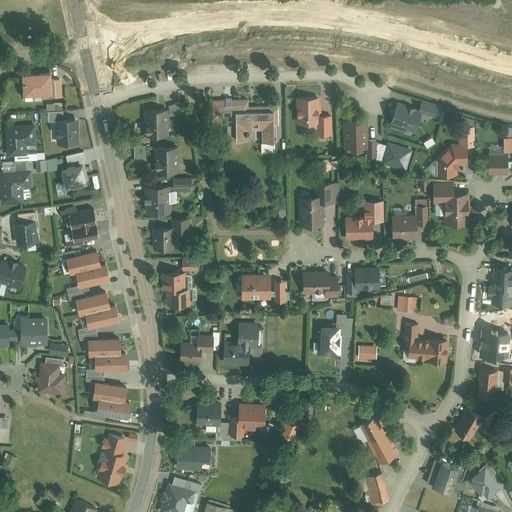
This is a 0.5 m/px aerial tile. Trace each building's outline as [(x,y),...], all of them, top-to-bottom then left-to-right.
[(52,69),(23,70),(24,93),(33,92),(33,95),(44,95),(44,91),(49,91),(50,95),(62,95),(61,77),(52,77),(52,69)] [(319,95),(296,96),(296,123),(317,123),(317,133),(330,133),(330,114),(319,114),(319,95)] [(248,97),(213,97),(213,117),(222,117),(221,108),(229,108),(248,108),(248,104),(248,97)] [(420,98),(418,106),(421,107),(419,112),(438,117),(441,105),(420,98)] [(418,106),(395,99),(388,123),(414,130),(419,112),(421,107),(418,106)] [(165,109),(144,109),(145,135),(167,135),(166,114),(180,114),(180,103),(165,104),(165,109)] [(277,103),(248,104),(248,108),(229,108),(229,123),(227,123),(227,133),(233,133),(233,141),(276,140),(275,123),(278,123),(277,103)] [(57,116),(63,116),(63,109),(49,109),(49,112),(41,112),(41,120),(49,120),(49,119),(57,119),(57,116)] [(63,116),(57,116),(57,119),(57,142),(80,142),(79,116),(63,116)] [(368,120),(343,120),(343,146),(366,146),(366,155),(374,155),(375,140),(374,138),(368,138),(368,120)] [(5,124),(7,154),(27,154),(27,143),(37,142),(36,122),(5,124)] [(473,124),(459,124),(459,141),(450,141),(435,157),(436,173),(456,172),(456,166),(459,163),(466,163),(466,144),(474,144),(473,124)] [(510,136),(501,136),(501,153),(487,153),(487,171),(505,171),(505,151),(510,151),(510,136)] [(384,143),(375,140),(374,155),(382,158),(381,161),(405,169),(411,147),(385,139),(384,143)] [(174,143),(154,144),(154,170),(174,170),(174,143)] [(144,144),(133,144),(133,156),(144,156),(144,144)] [(68,163),(60,164),(66,190),(90,184),(88,174),(85,162),(84,159),(86,158),(84,149),(66,154),(68,163)] [(46,157),(36,158),(37,170),(46,169),(46,157)] [(325,158),(318,167),(325,173),(330,167),(337,167),(336,161),(329,161),(325,158)] [(15,159),(16,170),(29,169),(28,159),(15,159)] [(0,170),(2,202),(23,200),(23,185),(32,185),(31,169),(29,169),(16,170),(0,170)] [(190,175),(171,175),(171,185),(190,185),(190,175)] [(317,192),(299,192),(299,224),(322,224),(322,200),(338,200),(338,179),(317,179),(317,192)] [(453,180),(431,180),(431,202),(444,202),(444,222),(468,222),(467,189),(453,189),(453,180)] [(169,182),(144,183),(144,212),(170,211),(169,182)] [(363,214),(344,214),(344,239),(372,239),(372,220),(382,220),(382,198),(362,198),(363,214)] [(391,215),(390,237),(417,237),(417,222),(426,222),(426,203),(415,203),(415,215),(391,215)] [(19,208),(19,221),(35,218),(36,220),(37,220),(36,207),(19,208)] [(95,207),(71,211),(75,239),(83,238),(100,235),(95,207)] [(189,215),(172,215),(172,224),(173,232),(189,231),(189,215)] [(19,221),(15,221),(18,242),(39,239),(36,220),(35,218),(19,221)] [(172,224),(153,224),(153,249),(173,249),(173,232),(172,224)] [(75,239),(67,240),(68,246),(73,245),(73,246),(84,245),(83,238),(75,239)] [(67,255),(75,253),(74,248),(59,252),(60,258),(68,256),(67,255)] [(75,253),(67,255),(68,256),(71,271),(77,270),(80,284),(89,282),(111,277),(107,259),(102,260),(99,248),(75,253)] [(200,256),(181,255),(181,268),(200,269),(200,256)] [(0,283),(0,282),(22,286),(26,264),(0,259),(0,260),(0,283)] [(353,271),(346,271),(346,291),(357,291),(357,288),(379,287),(378,265),(353,266),(353,271)] [(511,267),(493,266),(491,301),(511,302),(511,289),(511,267)] [(183,269),(161,269),(161,288),(165,288),(165,303),(189,303),(188,285),(183,285),(183,269)] [(301,269),(301,290),(323,290),(323,294),(337,294),(337,274),(327,274),(326,269),(301,269)] [(268,271),(240,272),(240,297),(269,296),(268,271)] [(284,277),(273,277),(274,298),(284,298),(284,277)] [(90,288),(89,282),(80,284),(67,286),(70,299),(77,298),(77,295),(84,293),(83,289),(90,288)] [(108,288),(84,293),(77,295),(77,298),(81,312),(86,311),(89,325),(97,323),(120,318),(117,301),(111,302),(108,288)] [(391,293),(382,293),(382,303),(391,303),(391,293)] [(417,295),(398,293),(396,308),(411,310),(412,306),(416,307),(417,295)] [(504,311),(486,309),(484,323),(502,325),(504,311)] [(338,323),(337,333),(351,333),(351,315),(345,315),(345,312),(335,311),(335,320),(331,320),(330,323),(338,323)] [(48,314),(21,314),(21,328),(11,328),(11,338),(21,338),(21,342),(48,342),(48,314)] [(11,338),(11,328),(11,321),(0,321),(0,344),(11,344),(11,338)] [(235,339),(221,339),(221,362),(248,362),(248,346),(261,346),(261,327),(257,327),(257,322),(236,322),(235,339)] [(330,323),(318,322),(318,342),(314,342),(314,354),(334,354),(334,350),(337,350),(337,333),(338,323),(330,323)] [(98,335),(97,323),(89,325),(79,327),(79,338),(89,338),(89,335),(98,335)] [(418,324),(403,323),(400,356),(446,360),(448,337),(417,335),(418,324)] [(483,327),(480,356),(496,357),(499,329),(483,327)] [(193,342),(178,341),(178,359),(199,360),(199,349),(211,350),(211,348),(212,334),(194,334),(193,342)] [(122,335),(98,335),(89,335),(89,338),(89,352),(95,352),(95,367),(105,367),(128,367),(128,349),(122,349),(122,335)] [(69,342),(50,340),(50,351),(68,352),(69,342)] [(357,344),(357,357),(371,358),(371,344),(357,344)] [(46,355),(45,362),(62,364),(63,364),(64,357),(46,355)] [(39,361),(36,389),(64,392),(66,372),(61,372),(62,364),(45,362),(39,361)] [(511,365),(503,365),(502,379),(511,380),(511,365)] [(480,366),(476,394),(492,396),(496,368),(480,366)] [(105,379),(105,367),(95,367),(86,367),(86,379),(95,380),(95,378),(105,379)] [(128,383),(105,379),(95,378),(95,380),(93,395),(97,395),(94,410),(106,411),(129,415),(132,398),(126,398),(128,383)] [(219,401),(194,401),(194,422),(215,422),(219,423),(219,420),(219,401)] [(234,414),(230,414),(229,420),(229,432),(243,433),(243,427),(264,427),(265,402),(235,401),(234,414)] [(105,418),(106,411),(94,410),(84,408),(83,414),(105,418)] [(466,409),(455,430),(468,437),(479,416),(466,409)] [(9,415),(0,414),(0,438),(7,439),(9,415)] [(378,414),(359,422),(377,462),(396,454),(378,414)] [(229,420),(219,420),(219,423),(215,422),(215,439),(229,439),(229,432),(229,420)] [(489,423),(484,432),(493,437),(498,428),(489,423)] [(128,435),(109,430),(107,436),(104,435),(101,446),(104,447),(96,476),(121,483),(129,453),(123,452),(128,435)] [(138,432),(130,431),(129,438),(137,439),(138,432)] [(178,442),(176,442),(175,466),(200,466),(200,457),(208,458),(208,443),(193,443),(194,437),(179,436),(178,442)] [(433,458),(426,482),(451,489),(453,483),(462,486),(464,479),(456,476),(459,466),(433,458)] [(485,465),(490,474),(495,471),(487,461),(478,468),(479,469),(485,465)] [(486,497),(500,487),(490,474),(485,465),(479,469),(470,476),(472,478),(469,480),(480,494),(482,492),(486,497)] [(382,474),(367,478),(372,501),(387,497),(382,474)] [(50,511),(58,504),(45,491),(36,501),(47,511),(50,511)] [(77,499),(71,511),(96,511),(99,508),(77,499)] [(478,504),(497,510),(499,506),(477,499),(475,503),(478,504)] [(206,500),(203,511),(232,511),(234,507),(206,500)]
